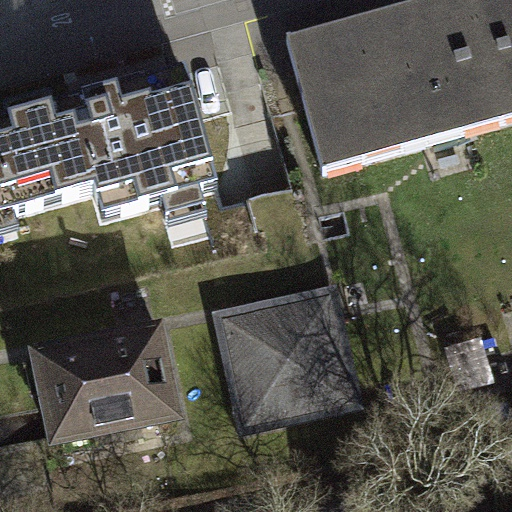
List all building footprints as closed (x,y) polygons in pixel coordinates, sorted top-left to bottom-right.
[(511,0),(443,0),(280,45),(313,164),(511,109),(511,0)] [(0,217),(97,190),(105,220),(216,188),(182,72),(0,124),(0,217)] [(211,320),(236,430),(348,405),(324,295),(211,320)] [(29,356),(47,445),(168,420),(150,331),(29,356)] [(511,511),(511,477),(495,479),(499,511),(511,511)]
